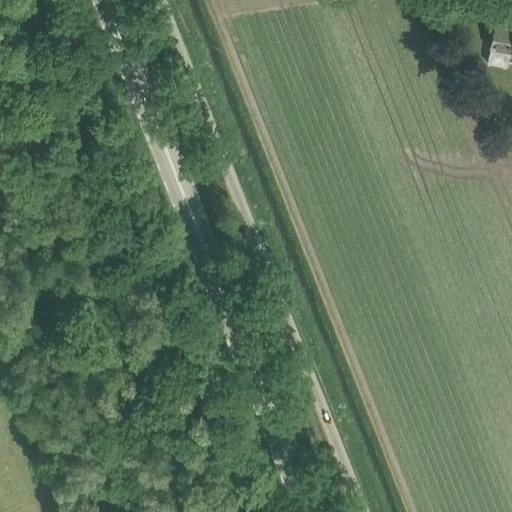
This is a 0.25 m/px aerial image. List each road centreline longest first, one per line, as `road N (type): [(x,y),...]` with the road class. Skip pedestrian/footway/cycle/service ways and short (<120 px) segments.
road 1 (unclassified): [(365,511),(160,0)]
road 2 (primary): [(309,511),(107,0)]
road 3 (unclassified): [(256,511),(54,0)]
